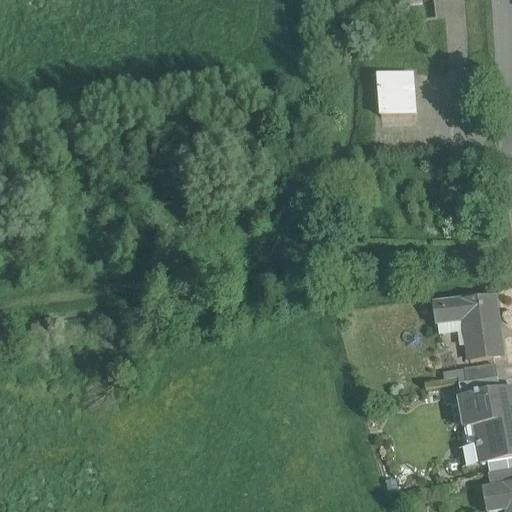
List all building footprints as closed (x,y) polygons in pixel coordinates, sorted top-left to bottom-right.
[(413,78),(379,81),(382,121),(416,119),(413,78)] [(440,157),(420,159),(422,176),(419,176),(427,230),(446,227),(447,235),(459,233),(458,225),(453,226),(445,172),(442,173),(440,157)] [(495,302),(436,310),(438,328),(466,324),(471,366),(504,361),(501,342),(493,343),(491,326),(498,325),(495,302)] [(496,369),(466,373),(468,387),(498,382),(496,369)] [(468,387),(460,388),(463,402),(501,395),(498,382),(468,387)] [(463,402),(461,402),(473,469),(511,461),(511,392),(501,395),(463,402)] [(511,474),(489,479),(491,491),(511,487),(511,474)] [(511,511),(511,487),(491,491),(483,492),(487,511),(511,511)]
